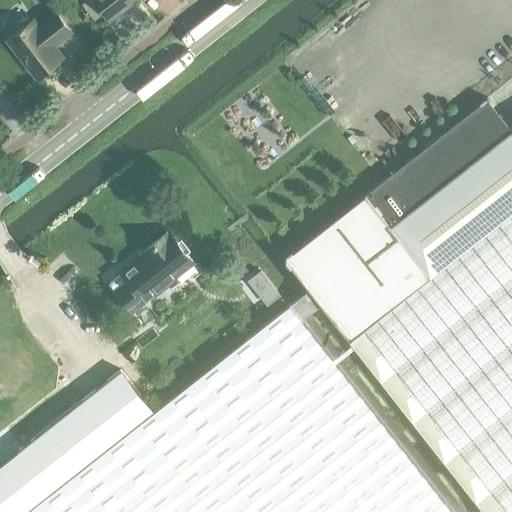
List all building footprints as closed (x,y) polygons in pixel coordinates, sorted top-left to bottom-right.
[(95,0),(110,20),(132,3),(131,1),(132,0),(95,0)] [(7,38),(36,76),(63,55),(53,42),(59,38),(60,39),(71,31),(55,10),(38,23),(33,18),(7,38)] [(390,224),(511,128),(487,96),(365,193),(390,224)] [(511,511),(511,127),(511,128),(390,224),(365,193),(284,256),(485,511),(511,511)] [(170,231),(167,232),(165,230),(142,249),(144,251),(121,269),(128,277),(114,288),(130,308),(151,291),(153,293),(166,282),(165,280),(192,259),(170,231)] [(50,488),(19,511),(454,511),(288,301),(152,408),(119,367),(95,386),(18,447),(50,488)]
